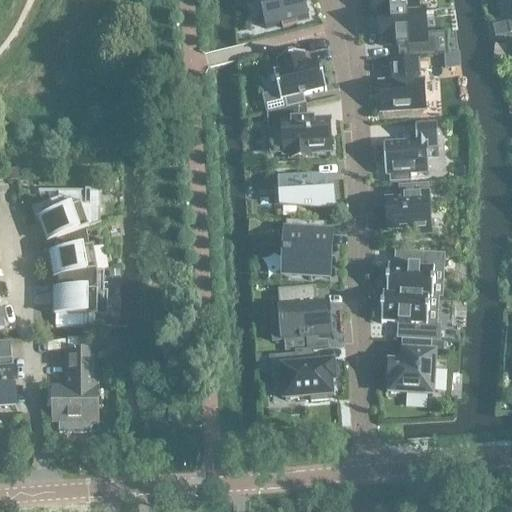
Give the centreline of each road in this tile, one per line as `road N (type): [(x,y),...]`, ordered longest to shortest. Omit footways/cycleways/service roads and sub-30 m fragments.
road 1 (residential): [(338,0),(356,94),(361,472)]
road 2 (unclassified): [(0,500),(361,472)]
road 3 (unclassified): [(361,472),(511,463)]
